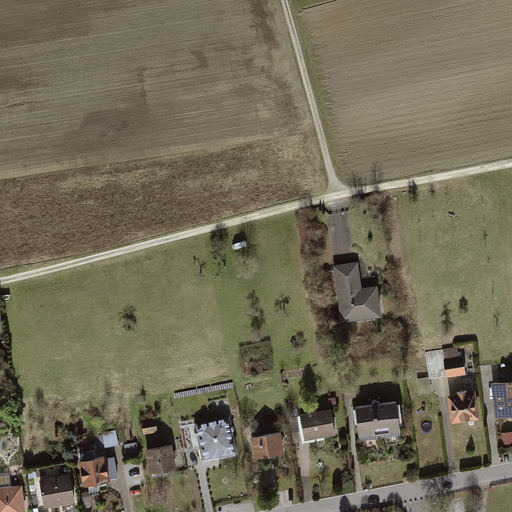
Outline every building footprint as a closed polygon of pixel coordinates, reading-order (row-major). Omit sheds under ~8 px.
[(354,261),(328,264),(336,319),(376,314),(372,284),(357,286),(354,261)] [(458,347),(439,350),(443,376),(461,374),(458,347)] [(511,376),(493,378),(495,413),(511,411),(511,376)] [(422,394),(434,392),(431,377),(419,379),(422,394)] [(476,388),(449,391),(453,418),(480,414),(476,388)] [(397,397),(357,403),(362,433),(401,428),(397,397)] [(331,406),(300,411),(305,437),(335,433),(331,406)] [(229,415),(196,422),(204,457),(237,450),(229,415)] [(142,421),(144,432),(158,430),(156,419),(142,421)] [(98,448),(119,443),(116,429),(95,433),(98,448)] [(281,430),(251,434),(254,454),(284,450),(281,430)] [(511,430),(502,431),(503,443),(511,442),(511,430)] [(137,441),(124,443),(127,456),(139,453),(137,441)] [(172,441),(147,446),(151,469),(176,465),(172,441)] [(111,454),(73,460),(77,483),(115,477),(111,454)] [(65,475),(36,481),(40,506),(69,500),(65,475)] [(19,511),(17,487),(0,488),(0,511),(19,511)]
